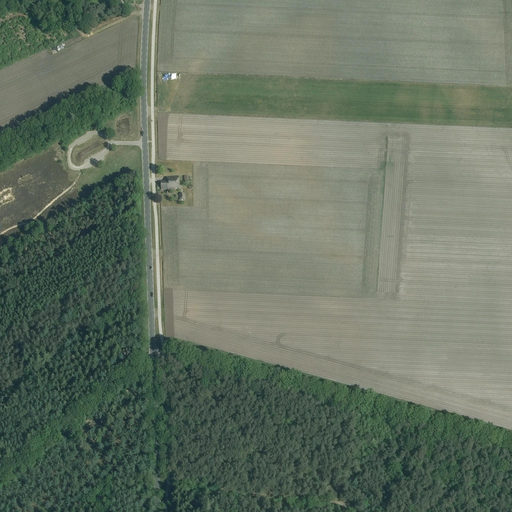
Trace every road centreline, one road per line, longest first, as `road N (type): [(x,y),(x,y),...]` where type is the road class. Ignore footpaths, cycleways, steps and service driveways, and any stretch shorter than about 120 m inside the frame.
road 1 (secondary): [(158,511),(143,97),(147,0)]
road 2 (track): [(152,351),(511,446)]
road 3 (track): [(152,351),(0,483)]
road 4 (track): [(55,0),(83,35),(154,7)]
